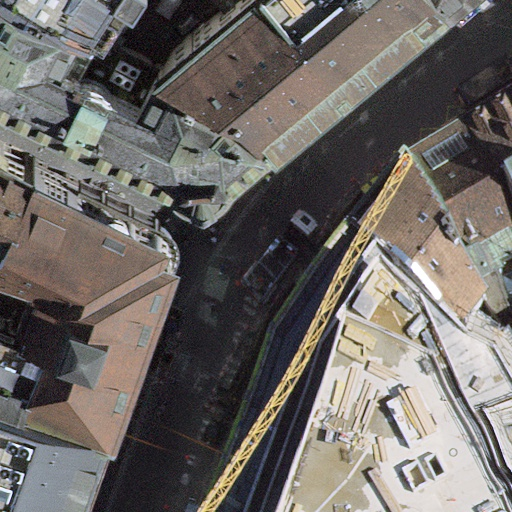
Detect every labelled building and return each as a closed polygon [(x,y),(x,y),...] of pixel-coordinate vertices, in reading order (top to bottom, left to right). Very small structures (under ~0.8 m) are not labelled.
[(0,0),(0,82),(60,113),(80,123),(174,171),(178,174),(185,180),(193,182),(203,183),(207,182),(215,180),(221,176),(227,169),(229,165),(269,131),(241,97),(121,37),(54,0),(0,0)] [(54,0),(121,37),(144,0),(54,0)] [(290,0),(144,0),(121,37),(241,97),(269,131),(284,119),(346,68),(290,0)] [(428,0),(290,0),(346,68),(421,6),(428,0)] [(511,130),(482,149),(466,158),(511,237),(511,130)] [(0,221),(33,156),(0,139),(0,221)] [(0,221),(0,377),(109,416),(143,322),(172,241),(172,235),(171,230),(168,225),(163,220),(115,196),(77,177),(53,165),(34,156),(33,156),(0,221)] [(511,237),(466,158),(421,185),(405,195),(485,321),(495,334),(500,339),(511,355),(511,237)] [(452,353),(455,355),(465,343),(485,321),(405,195),(367,243),(355,257),(349,263),(348,266),(452,353)] [(511,511),(511,483),(490,442),(511,429),(511,391),(492,366),(488,361),(480,357),(475,361),(473,360),(471,363),(455,355),(452,353),(348,266),(343,272),(312,312),(306,319),(275,358),(271,364),(269,370),(249,425),(245,434),(225,491),(222,500),(217,511),(511,511)] [(74,511),(109,416),(0,377),(0,511),(74,511)]
